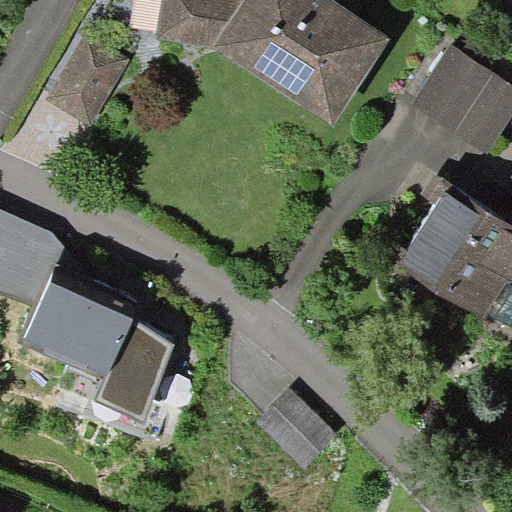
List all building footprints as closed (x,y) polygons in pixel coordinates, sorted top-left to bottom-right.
[(387,42),(321,0),(231,0),(202,45),(332,128),(387,42)] [(511,80),(452,41),(412,103),(487,152),(511,113),(511,80)] [(511,171),(503,186),(511,191),(511,171)] [(511,283),(511,225),(442,183),(396,259),(492,316),(511,283)] [(0,212),(0,290),(30,300),(53,230),(0,212)] [(152,302),(57,261),(24,335),(119,377),(152,302)] [(329,438),(285,393),(255,423),(299,468),(329,438)]
